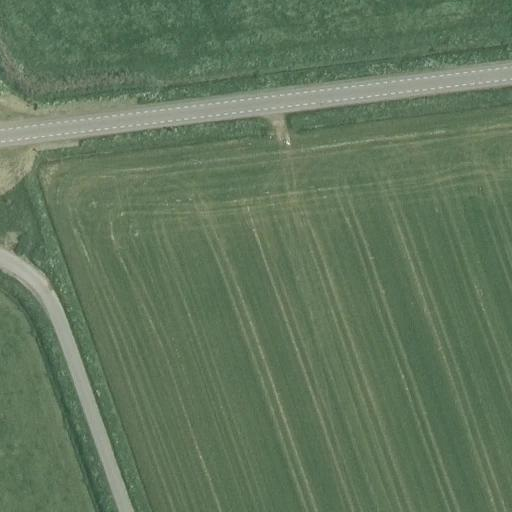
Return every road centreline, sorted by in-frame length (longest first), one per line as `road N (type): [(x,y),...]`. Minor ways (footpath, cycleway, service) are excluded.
road 1 (tertiary): [(0,136),(511,73)]
road 2 (unclassified): [(125,511),(55,311),(40,287),(0,260)]
